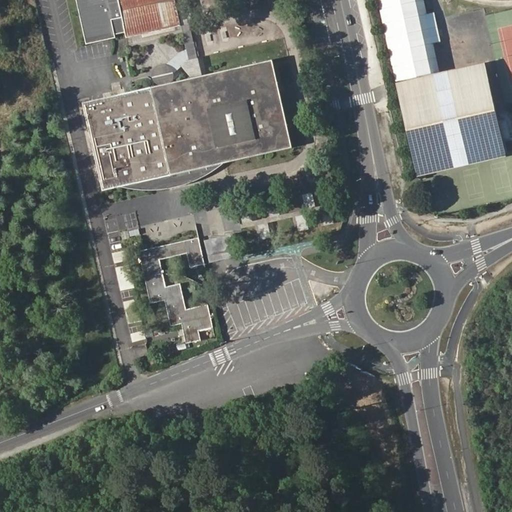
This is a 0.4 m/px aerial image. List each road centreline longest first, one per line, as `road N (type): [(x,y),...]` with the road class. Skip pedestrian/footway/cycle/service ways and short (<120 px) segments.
road 1 (tertiary): [(357,306),(0,440)]
road 2 (secondary): [(457,511),(433,403),(430,333)]
road 3 (secondary): [(388,340),(404,381),(429,511)]
road 4 (secondary): [(366,121),(366,268)]
road 5 (secondary): [(413,251),(393,221),(366,121)]
road 6 (secondary): [(340,0),(366,121)]
